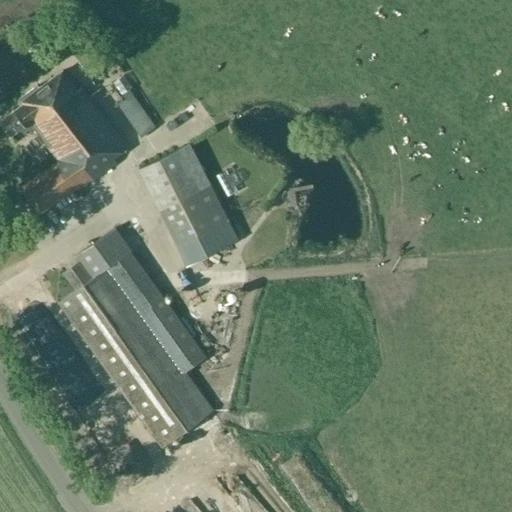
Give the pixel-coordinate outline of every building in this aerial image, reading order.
[(62,70),(39,87),(37,85),(20,97),(24,102),(0,120),(0,121),(10,135),(20,128),(23,132),(32,126),(57,161),(20,188),(38,214),(76,187),(77,189),(114,162),(111,157),(124,147),(80,86),(76,90),(62,70)] [(131,90),(119,98),(142,133),(154,125),(131,90)] [(179,247),(200,236),(199,234),(228,220),(189,142),(139,167),(179,247)] [(63,272),(75,290),(58,302),(161,446),(212,409),(184,370),(204,355),(113,226),(72,255),(77,262),(63,272)] [(206,272),(202,252),(189,255),(194,275),(206,272)] [(216,495),(199,506),(202,511),(240,511),(224,488),(209,485),(216,495)]
